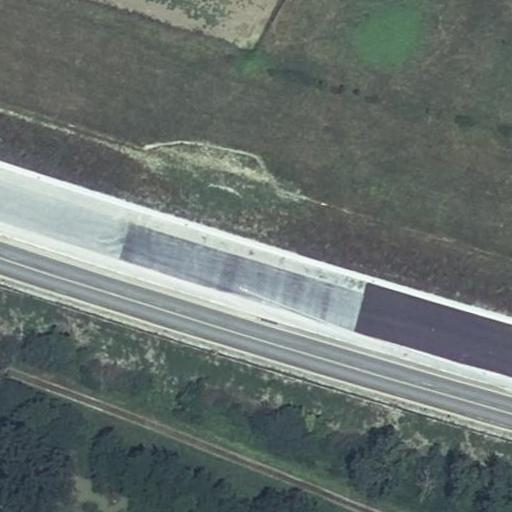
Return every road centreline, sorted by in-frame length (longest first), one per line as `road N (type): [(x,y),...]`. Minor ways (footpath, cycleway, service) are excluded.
road 1 (motorway): [(0,258),(511,413)]
road 2 (motorway): [(511,350),(0,195)]
road 3 (track): [(394,511),(0,359)]
